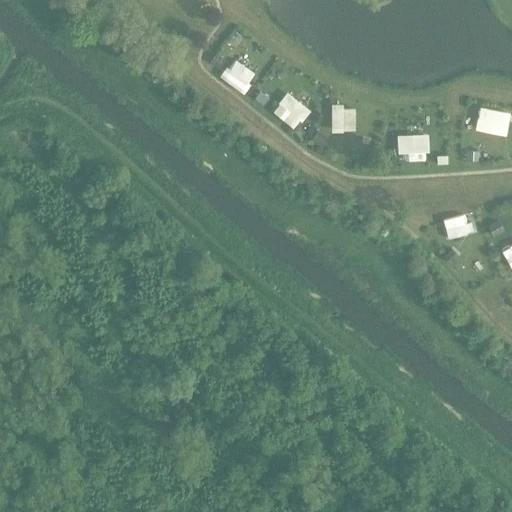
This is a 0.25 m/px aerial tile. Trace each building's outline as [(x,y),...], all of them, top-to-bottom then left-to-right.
[(216,54),(211,63),(219,68),(224,59),(216,54)] [(245,91),(259,72),(237,56),(223,75),(245,91)] [(289,90),(274,111),(298,128),(313,107),(289,90)] [(260,92),(255,99),(263,105),(269,98),(260,92)] [(335,129),(358,129),(357,104),(334,105),(335,129)] [(511,109),(481,106),(478,129),(509,133),(511,111),(511,109)] [(318,131),(313,140),(322,145),(327,136),(318,131)] [(402,133),(403,159),(430,159),(430,133),(402,133)] [(468,151),(468,160),(478,161),(478,151),(468,151)] [(447,155),(437,156),(437,165),(448,164),(447,155)] [(474,233),(471,213),(446,216),(449,236),(474,233)] [(498,221),(489,226),(493,235),(503,230),(498,221)] [(452,248),(445,256),(452,263),(460,255),(452,248)]
